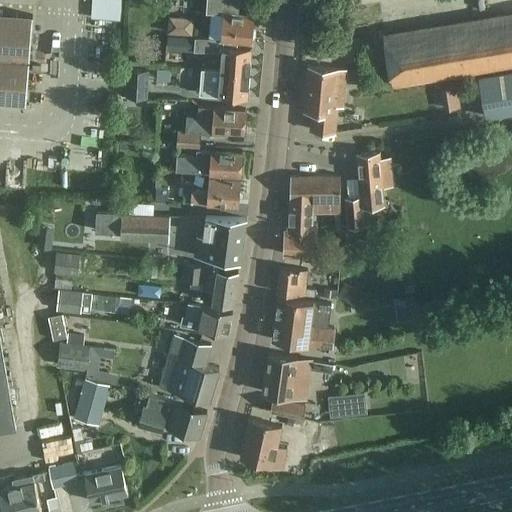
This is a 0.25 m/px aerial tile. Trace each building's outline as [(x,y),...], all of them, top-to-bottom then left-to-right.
[(86,0),(86,9),(115,10),(115,0),(86,0)] [(222,38),(197,36),(238,40),(253,41),(255,16),(239,14),(239,0),(207,0),(206,12),(224,13),(222,38)] [(161,26),(187,28),(189,8),(163,6),(161,26)] [(511,11),(382,34),(391,85),(511,64),(511,11)] [(0,100),(26,102),(33,14),(0,12),(0,100)] [(237,46),(238,40),(197,36),(196,50),(223,52),(221,70),(203,68),(203,69),(250,72),(252,47),(237,46)] [(84,66),(99,64),(96,42),(82,44),(84,66)] [(35,43),(30,103),(54,104),(59,44),(35,43)] [(184,60),(183,76),(196,77),(197,61),(184,60)] [(128,65),(127,94),(147,96),(149,67),(128,65)] [(308,65),(304,109),(312,110),(310,129),(335,131),(338,102),(343,103),(345,87),(346,69),(308,65)] [(248,97),(250,72),(203,69),(201,94),(248,97)] [(511,70),(478,76),(485,116),(511,110),(511,70)] [(453,76),(436,79),(439,99),(456,96),(453,76)] [(201,131),(212,132),(211,133),(228,134),(228,130),(245,131),(247,109),(200,105),(199,115),(187,114),(186,129),(178,129),(177,143),(200,145),(201,131)] [(121,142),(120,150),(128,150),(129,143),(121,142)] [(243,152),(198,149),(197,154),(179,153),(177,170),(242,175),(243,152)] [(361,197),(346,198),(348,225),(365,223),(364,213),(374,212),(373,199),(384,198),(383,186),(384,186),(393,185),(390,157),(381,158),(380,151),(356,154),(361,197)] [(341,175),(291,175),(290,228),(286,228),(286,254),(316,254),(316,230),(318,230),(318,221),(313,221),(313,210),(341,210),(341,175)] [(184,189),(183,202),(191,202),(239,205),(241,179),(209,177),(208,190),(192,189),(184,189)] [(157,187),(157,199),(169,199),(169,188),(157,187)] [(168,239),(171,215),(171,214),(97,210),(95,229),(120,230),(120,236),(168,239)] [(240,262),(247,218),(206,216),(203,236),(197,235),(194,254),(240,262)] [(57,250),(55,271),(79,273),(80,252),(57,250)] [(234,304),(239,270),(208,266),(186,263),(184,278),(203,281),(202,288),(214,290),(212,301),(234,304)] [(307,268),(286,266),(280,265),(277,291),(315,295),(316,288),(305,287),(307,268)] [(345,281),(338,294),(356,303),(362,290),(345,281)] [(94,307),(123,308),(124,288),(95,287),(94,307)] [(59,288),(57,308),(81,311),(90,312),(92,292),(59,288)] [(414,292),(394,296),(395,298),(398,319),(418,316),(414,292)] [(314,299),(278,295),(272,339),(308,343),(308,342),(332,345),(334,326),(328,326),(331,302),(314,299)] [(227,333),(232,311),(200,304),(197,317),(183,314),(181,323),(227,333)] [(50,316),(54,338),(69,335),(65,313),(50,316)] [(69,335),(69,340),(84,342),(85,333),(69,330),(69,335)] [(174,332),(160,384),(168,387),(210,399),(219,367),(205,363),(211,343),(174,332)] [(0,428),(16,426),(0,335),(0,428)] [(62,341),(59,364),(87,368),(90,344),(62,341)] [(269,352),(263,391),(292,395),(299,396),(307,397),(311,366),(330,369),(332,362),(304,358),(297,357),(298,356),(269,352)] [(99,423),(110,384),(87,377),(76,417),(99,423)] [(207,410),(150,393),(146,405),(145,404),(139,423),(161,430),(163,424),(200,435),(207,410)] [(363,393),(330,397),(332,414),(365,410),(363,393)] [(305,402),(274,396),(271,410),(302,416),(305,402)] [(282,424),(249,416),(240,455),(273,463),(283,465),(287,446),(278,444),(282,424)] [(81,426),(73,428),(76,444),(84,442),(81,426)] [(120,442),(111,444),(113,454),(122,452),(120,442)] [(84,451),(76,453),(78,462),(86,460),(84,451)] [(54,486),(79,480),(74,460),(49,466),(54,486)] [(121,464),(85,472),(91,500),(128,492),(121,464)] [(13,485),(0,488),(0,497),(3,511),(41,511),(34,481),(44,478),(42,471),(12,478),(13,485)] [(58,495),(47,497),(50,509),(60,506),(58,495)]
